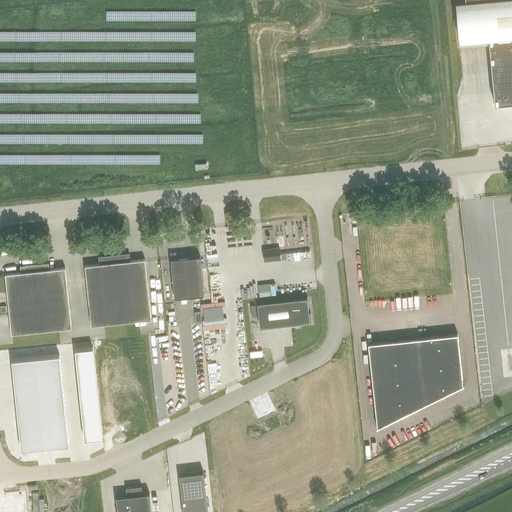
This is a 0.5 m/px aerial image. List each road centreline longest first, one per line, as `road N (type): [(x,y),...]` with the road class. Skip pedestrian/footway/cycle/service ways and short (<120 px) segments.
road 1 (unclassified): [(0,480),(91,470),(327,355),(338,328),(321,185)]
road 2 (unclassified): [(321,185),(0,219)]
road 3 (unclassified): [(511,162),(321,185)]
road 4 (primary): [(396,511),(511,456)]
